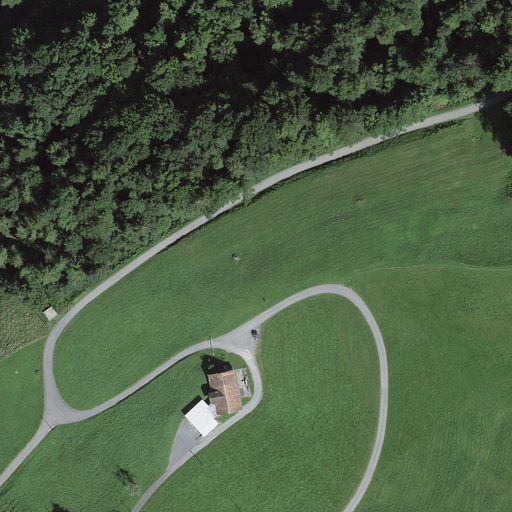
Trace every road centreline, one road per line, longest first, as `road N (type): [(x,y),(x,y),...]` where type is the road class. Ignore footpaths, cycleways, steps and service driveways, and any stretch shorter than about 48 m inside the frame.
road 1 (unclassified): [(229,342),(192,349),(92,413),(56,416),(48,354),(60,325),(91,295),(252,192),(330,154),(511,92)]
road 2 (track): [(134,511),(258,397),(252,360),(229,342)]
